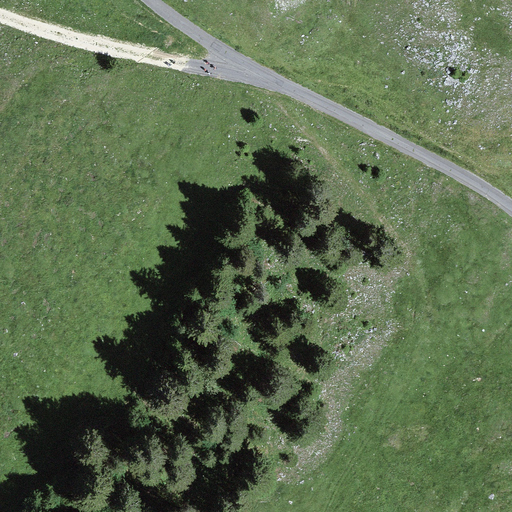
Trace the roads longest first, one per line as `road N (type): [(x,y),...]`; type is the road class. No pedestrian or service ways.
road 1 (track): [(511,209),(408,147),(258,76)]
road 2 (track): [(258,76),(75,39),(0,13)]
road 3 (track): [(149,0),(258,76)]
